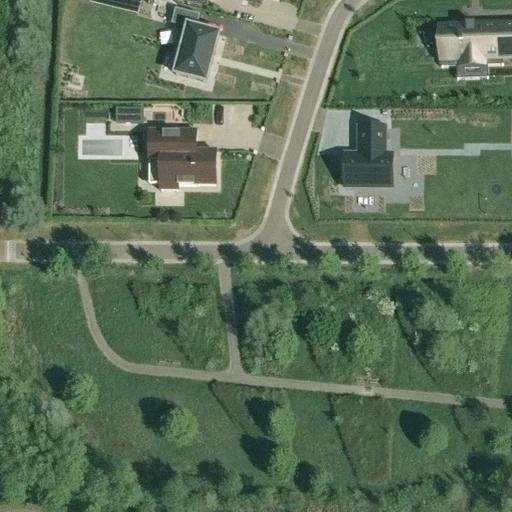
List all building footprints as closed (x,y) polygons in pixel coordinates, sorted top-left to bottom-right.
[(193,29),(178,75),(210,85),(225,38),(202,30),(206,17),(183,9),(178,24),(193,29)] [(511,25),(476,27),(476,25),(475,25),(475,27),(467,27),(467,25),(466,25),(466,27),(440,28),(441,61),(461,61),(461,67),(484,66),(483,60),(503,59),(503,58),(511,57),(511,25)] [(117,125),(143,125),(143,109),(116,109),(117,125)] [(149,140),(149,158),(153,158),(153,194),(189,194),(189,174),(193,174),(200,179),(210,179),(210,129),(179,129),(179,140),(149,140)] [(341,158),(341,192),(390,192),(390,158),(382,158),(382,131),(356,130),(356,150),(358,150),(358,158),(341,158)]
